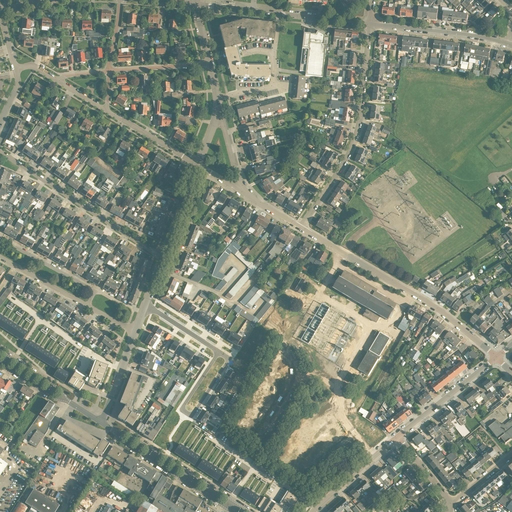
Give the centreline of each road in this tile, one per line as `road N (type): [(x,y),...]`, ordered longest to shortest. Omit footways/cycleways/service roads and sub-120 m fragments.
road 1 (residential): [(495,358),(435,309),(301,228)]
road 2 (residential): [(301,228),(356,137),(371,25)]
road 3 (residential): [(161,257),(0,151)]
road 4 (tertiary): [(245,511),(118,434)]
road 5 (residential): [(218,352),(183,405),(189,414),(226,357)]
road 6 (tertiary): [(118,434),(234,511)]
road 7 (tertiary): [(508,44),(371,25)]
road 8 (residential): [(216,97),(272,87),(280,13)]
road 9 (tertiary): [(398,437),(495,358)]
